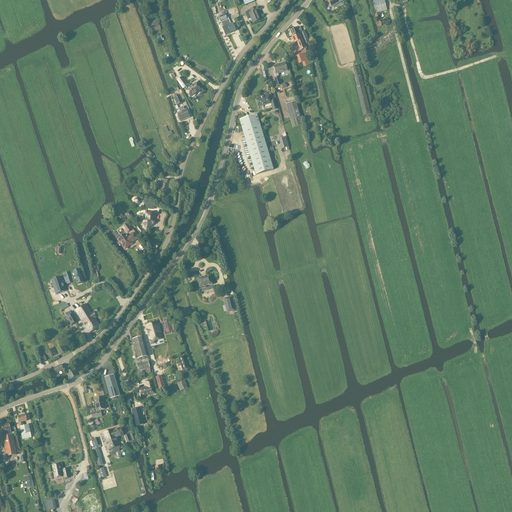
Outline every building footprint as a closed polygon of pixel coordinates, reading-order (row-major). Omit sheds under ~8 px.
[(371,0),(376,14),(387,11),(384,0),(371,0)] [(224,4),(218,6),(221,12),(226,10),(224,4)] [(227,18),(239,13),(236,7),(221,13),(224,21),(227,19),(227,18)] [(260,21),(256,11),(249,13),(248,11),(245,13),(247,18),(250,17),(253,23),(260,21)] [(227,25),(231,33),(236,31),(233,24),(231,25),(229,20),(225,21),(226,22),(225,23),(226,25),(227,25)] [(226,22),(225,21),(222,23),(224,28),(222,28),(225,35),(231,33),(227,25),(226,25),(225,23),(226,22)] [(290,31),(292,37),(299,34),(299,32),(302,31),(300,27),(297,28),(290,31)] [(305,41),(307,40),(309,43),(311,42),(307,31),(302,33),(305,41)] [(305,48),(299,34),(292,37),(294,43),(298,42),(301,50),(305,48)] [(304,55),(294,58),(297,65),(299,64),(302,63),(306,62),(304,55)] [(275,68),(272,69),(274,77),(275,77),(275,78),(277,78),(277,76),(278,76),(277,74),(287,71),(285,63),(274,66),(275,68)] [(364,116),(370,114),(358,65),(353,67),(358,87),(357,87),(364,116)] [(177,80),(184,90),(185,89),(186,91),(190,97),(191,97),(192,97),(194,95),(195,94),(200,90),(195,84),(190,88),(188,84),(187,85),(182,77),(177,80)] [(179,95),(174,98),(177,105),(183,103),(179,95)] [(257,100),(256,100),(258,108),(260,108),(263,108),(263,107),(272,104),(273,110),(277,109),(274,100),(271,102),(270,102),(268,96),(264,97),(260,99),(257,100)] [(296,102),(286,105),(292,128),(302,125),(296,102)] [(178,114),(177,114),(178,116),(177,117),(179,121),(180,121),(181,122),(189,118),(186,110),(185,111),(183,107),(179,109),(180,112),(178,113),(178,114)] [(256,175),(273,170),(257,116),(240,121),(256,175)] [(279,140),(282,149),(288,147),(286,138),(279,140)] [(156,179),(159,176),(154,170),(151,173),(156,179)] [(163,180),(162,185),(160,184),(159,190),(168,192),(169,188),(170,188),(172,182),(163,180)] [(144,218),(139,222),(146,231),(155,224),(157,213),(148,212),(145,212),(144,218)] [(128,233),(132,230),(127,224),(125,225),(123,226),(125,229),(128,233)] [(132,243),(138,239),(134,233),(128,238),(125,235),(118,240),(119,242),(120,241),(122,244),(122,245),(125,250),(128,247),(129,246),(130,246),(133,244),(132,243)] [(79,269),(73,271),(77,284),(82,283),(84,283),(79,269)] [(57,274),(48,278),(54,293),(63,290),(57,274)] [(198,279),(197,279),(197,280),(198,280),(200,288),(199,288),(200,288),(201,292),(213,289),(212,284),(210,276),(205,277),(202,278),(198,279)] [(234,311),(231,298),(231,297),(230,297),(231,297),(225,299),(224,299),(227,313),(228,313),(234,311)] [(86,304),(76,311),(89,333),(100,327),(86,304)] [(71,312),(66,314),(68,317),(67,317),(71,324),(77,321),(73,314),(72,314),(71,312)] [(158,324),(145,326),(149,343),(152,343),(152,341),(162,338),(161,336),(158,324)] [(133,340),(134,344),(138,360),(147,357),(142,338),(133,340)] [(185,356),(179,358),(183,370),(189,368),(185,356)] [(138,371),(144,370),(146,369),(147,373),(151,372),(148,362),(137,365),(138,371)] [(56,374),(64,370),(61,365),(53,369),(56,374)] [(113,375),(104,378),(111,399),(119,396),(113,375)] [(161,376),(155,378),(159,389),(165,387),(161,376)] [(144,389),(139,390),(141,397),(150,395),(154,394),(153,386),(152,380),(146,381),(147,387),(144,388),(144,389)] [(185,381),(177,384),(180,391),(187,388),(185,381)] [(95,403),(97,411),(105,409),(103,397),(96,399),(97,402),(95,403)] [(140,407),(131,409),(135,427),(144,425),(140,407)] [(18,417),(20,430),(23,440),(32,438),(29,425),(24,426),(23,422),(27,421),(26,415),(18,417)] [(1,426),(2,430),(3,436),(3,437),(7,457),(16,455),(12,435),(11,435),(9,424),(1,426)] [(116,437),(117,437),(123,435),(121,429),(114,431),(113,429),(110,430),(114,438),(116,437)] [(114,438),(110,430),(102,433),(105,441),(114,438)] [(128,435),(125,436),(127,443),(130,441),(134,440),(132,433),(128,435)] [(120,446),(117,437),(116,437),(114,438),(105,441),(108,451),(120,446)] [(98,438),(90,439),(93,447),(100,445),(98,438)] [(98,448),(93,449),(98,467),(103,465),(98,448)] [(60,464),(52,465),(54,477),(63,475),(64,478),(70,477),(68,468),(61,470),(60,464)] [(104,467),(97,469),(100,478),(107,477),(104,467)] [(56,509),(54,497),(44,499),(47,511),(56,509)]
